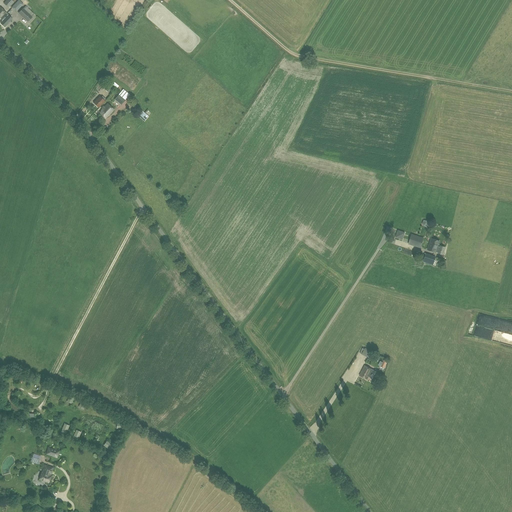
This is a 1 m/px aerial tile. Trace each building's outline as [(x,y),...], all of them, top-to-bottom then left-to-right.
[(18,0),(12,7),(16,11),(23,4),(18,0)] [(4,27),(12,19),(6,13),(0,7),(0,22),(1,23),(0,23),(4,27)] [(22,8),(18,13),(27,22),(32,17),(22,8)] [(102,86),(105,89),(109,93),(113,88),(109,85),(105,82),(102,86)] [(114,99),(121,105),(130,94),(123,89),(119,94),(114,99)] [(99,96),(93,102),(98,107),(104,101),(104,100),(106,99),(102,96),(101,97),(99,96)] [(106,118),(114,110),(107,104),(99,112),(106,118)] [(138,116),(144,121),(148,116),(142,111),(138,116)] [(397,230),(395,237),(402,239),(404,233),(397,230)] [(420,248),(424,238),(411,234),(408,244),(420,248)] [(435,251),(438,252),(437,253),(443,255),(445,247),(440,245),(439,246),(437,246),(439,241),(431,238),(429,246),(428,245),(427,249),(435,252),(435,251)] [(423,261),(433,265),(435,257),(425,254),(423,261)] [(359,375),(367,379),(372,369),(364,365),(359,375)] [(72,404),(75,395),(70,393),(67,402),(72,404)] [(83,409),(87,401),(82,399),(78,406),(83,409)] [(64,423),(61,431),(66,433),(69,425),(64,423)] [(76,430),(72,438),(77,440),(81,432),(76,430)] [(114,446),(107,441),(103,445),(110,451),(114,446)] [(59,451),(48,447),(46,454),(57,457),(59,451)] [(42,472),(39,479),(48,483),(51,475),(50,475),(53,468),(45,465),(42,473),(42,472)]
